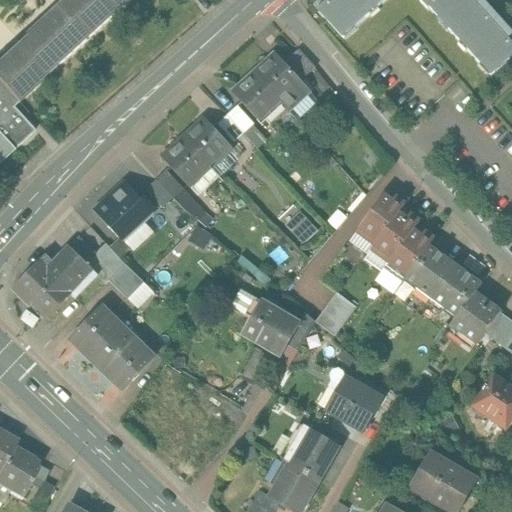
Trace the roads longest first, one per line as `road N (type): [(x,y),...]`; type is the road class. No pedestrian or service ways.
road 1 (residential): [(0,246),(90,149),(250,0)]
road 2 (residential): [(511,261),(277,0)]
road 3 (secondary): [(168,511),(0,353)]
